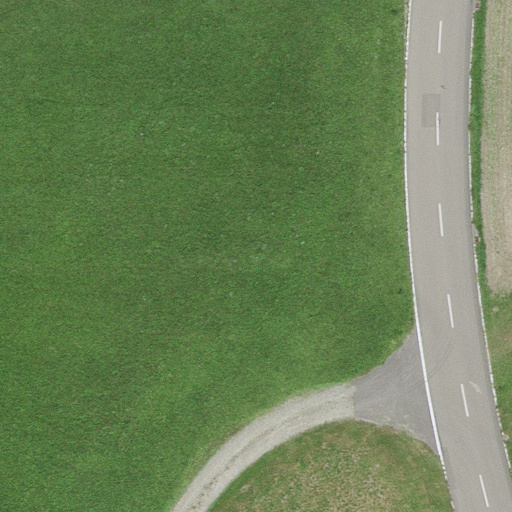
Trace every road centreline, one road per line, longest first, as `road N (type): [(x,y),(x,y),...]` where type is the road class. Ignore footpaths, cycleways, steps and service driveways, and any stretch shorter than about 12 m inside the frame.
road 1 (unclassified): [(493,511),(462,386),(431,146),(446,0)]
road 2 (track): [(193,511),(243,441),(334,401),(462,386)]
